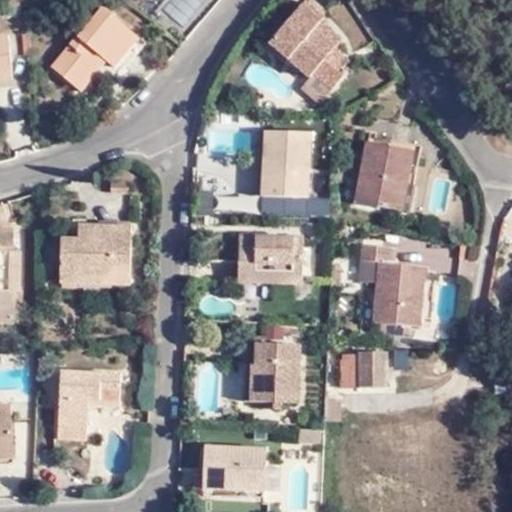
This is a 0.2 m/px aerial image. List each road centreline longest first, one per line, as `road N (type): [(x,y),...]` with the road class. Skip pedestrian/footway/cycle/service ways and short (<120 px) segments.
road 1 (residential): [(160,511),(170,99)]
road 2 (residential): [(511,170),(490,164),(380,0)]
road 3 (residential): [(170,99),(102,140),(0,178)]
road 4 (unknown): [(490,164),(477,345)]
road 5 (residential): [(249,0),(170,99)]
